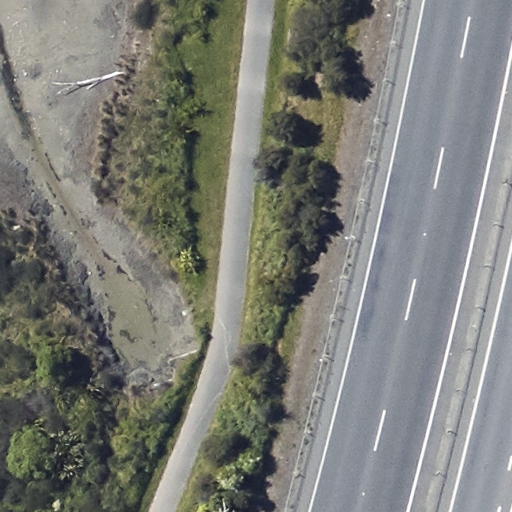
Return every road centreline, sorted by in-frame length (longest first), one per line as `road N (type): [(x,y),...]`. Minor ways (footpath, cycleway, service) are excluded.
road 1 (trunk): [(356,511),(462,0)]
road 2 (trunk): [(511,360),(473,511)]
